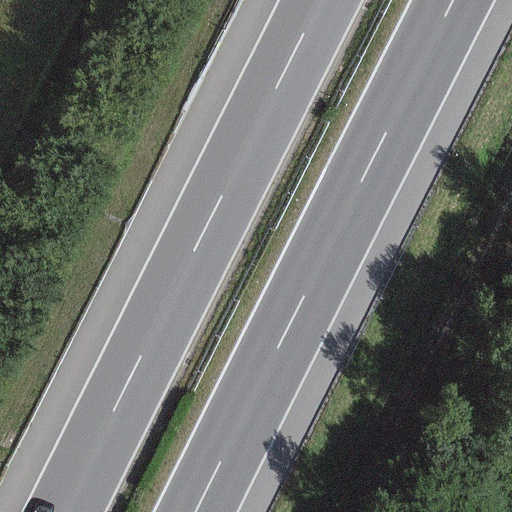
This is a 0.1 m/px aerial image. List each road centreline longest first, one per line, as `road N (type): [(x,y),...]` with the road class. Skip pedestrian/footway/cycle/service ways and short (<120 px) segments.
road 1 (motorway): [(317,0),(60,511)]
road 2 (motorway): [(197,511),(449,0)]
